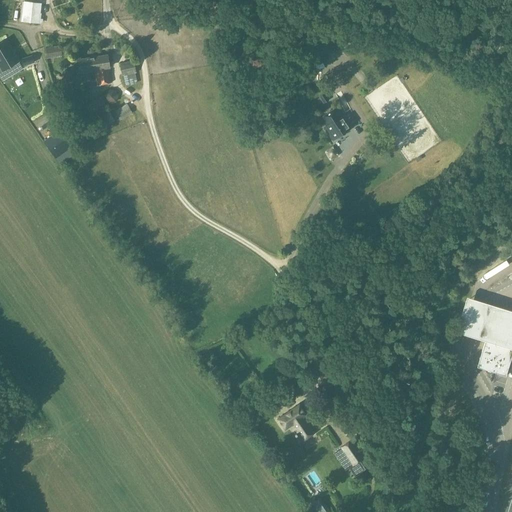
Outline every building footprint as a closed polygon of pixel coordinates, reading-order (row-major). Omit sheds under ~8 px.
[(40,24),(42,4),(24,2),(22,22),(40,24)] [(161,28),(176,27),(175,17),(160,18),(161,28)] [(331,53),(324,32),(298,40),(305,61),(331,53)] [(6,40),(0,43),(0,73),(19,62),(6,40)] [(61,46),(45,48),(46,59),(63,57),(61,46)] [(24,66),(37,62),(35,55),(22,60),(24,66)] [(113,83),(110,68),(108,55),(79,60),(81,72),(82,83),(92,81),(90,71),(95,70),(97,86),(113,83)] [(133,61),(121,64),(123,76),(124,76),(133,74),(137,73),(135,61),(133,61)] [(304,83),(297,64),(285,69),(291,87),(304,83)] [(75,80),(73,69),(63,71),(65,81),(75,80)] [(24,77),(28,94),(39,91),(34,74),(24,77)] [(320,97),(324,103),(328,101),(324,94),(320,97)] [(31,95),(18,101),(31,126),(43,120),(31,95)] [(109,108),(101,96),(86,106),(94,118),(109,108)] [(128,104),(116,111),(121,121),(133,113),(128,104)] [(81,119),(77,106),(70,109),(74,121),(81,119)] [(336,108),(321,118),(327,126),(325,127),(334,140),(352,128),(360,123),(351,110),(343,115),(342,116),(336,108)] [(100,130),(115,121),(110,113),(96,122),(100,130)] [(56,158),(75,145),(63,128),(45,141),(56,158)] [(511,344),(511,307),(470,294),(458,328),(511,344)] [(511,347),(487,341),(477,367),(506,375),(511,355),(511,347)] [(322,372),(337,367),(333,357),(319,362),(322,372)] [(343,396),(356,397),(357,387),(346,387),(346,381),(333,381),(333,393),(343,393),(343,396)] [(317,432),(313,428),(306,417),(308,416),(300,404),(282,417),(277,420),(285,431),(290,428),(291,427),(302,443),(317,432)] [(354,440),(341,448),(352,465),(349,467),(355,477),(366,470),(361,462),(366,458),(354,440)] [(330,511),(320,498),(313,504),(318,511),(330,511)]
